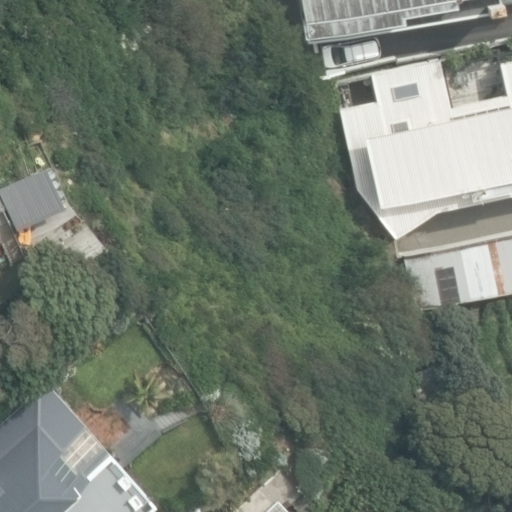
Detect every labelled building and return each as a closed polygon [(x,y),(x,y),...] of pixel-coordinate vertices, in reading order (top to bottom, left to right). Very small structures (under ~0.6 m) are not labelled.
[(296,0),(304,40),(401,21),(400,15),(476,0),(296,0)] [(511,55),(496,59),(503,91),(448,103),(438,57),(333,80),(356,187),(392,236),(432,208),(511,190),(511,55)] [(0,196),(0,220),(5,230),(33,214),(18,186),(0,196)] [(414,311),(511,290),(511,231),(402,255),(414,311)] [(0,511),(132,511),(152,495),(46,377),(0,417),(0,511)] [(293,511),(275,493),(255,511),(293,511)]
